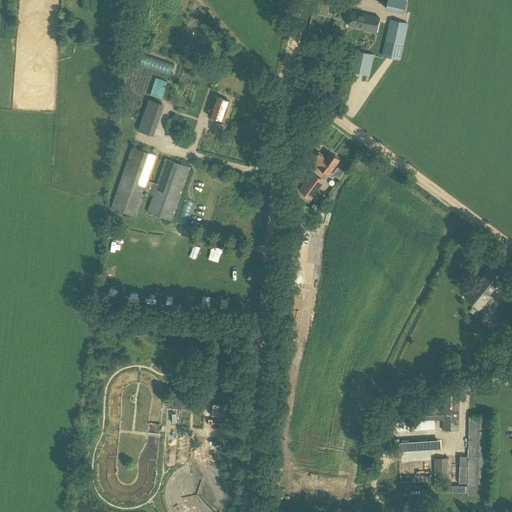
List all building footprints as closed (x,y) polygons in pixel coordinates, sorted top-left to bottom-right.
[(386,0),(385,9),(403,13),(405,0),(386,0)] [(351,11),(348,25),(361,28),(361,30),(375,33),(379,17),(351,11)] [(389,19),(381,55),(399,59),(407,23),(389,19)] [(354,50),(349,71),(371,76),(375,54),(354,50)] [(155,90),(161,75),(152,71),(146,87),(155,90)] [(213,97),(208,116),(212,118),(211,121),(222,124),(223,121),(229,102),(213,97)] [(148,99),(138,130),(151,134),(161,104),(148,99)] [(131,147),(110,207),(136,216),(145,191),(148,181),(157,155),(131,147)] [(318,152),(311,161),(318,166),(317,167),(328,174),(338,160),(328,152),(324,157),(318,152)] [(165,158),(156,183),(152,194),(146,212),(172,221),(191,167),(165,158)] [(311,174),(299,190),(311,199),(323,183),(311,174)] [(148,181),(145,191),(152,194),(156,183),(148,181)] [(305,207),(289,201),(282,218),(298,224),(305,207)] [(141,238),(147,241),(150,232),(144,230),(141,238)] [(160,234),(150,277),(161,279),(170,236),(160,234)] [(474,284),(465,296),(482,309),(489,301),(485,298),(498,281),(488,272),(477,286),(474,284)] [(511,306),(508,303),(496,318),(511,332),(511,306)] [(185,325),(184,332),(201,334),(202,326),(185,325)] [(413,352),(402,346),(393,363),(403,368),(413,352)] [(485,349),(473,351),(475,363),(486,361),(485,349)] [(176,387),(174,408),(187,409),(189,388),(176,387)] [(443,404),(381,407),(381,422),(442,419),(442,430),(457,430),(458,387),(443,387),(443,404)] [(214,404),(213,416),(227,417),(228,405),(214,404)] [(467,456),(466,495),(486,496),(489,417),(469,416),(467,456)] [(396,445),(375,447),(376,453),(396,451),(396,445)] [(447,458),(431,459),(433,483),(448,483),(447,458)] [(430,476),(399,476),(399,482),(411,482),(412,487),(430,486),(430,476)]
